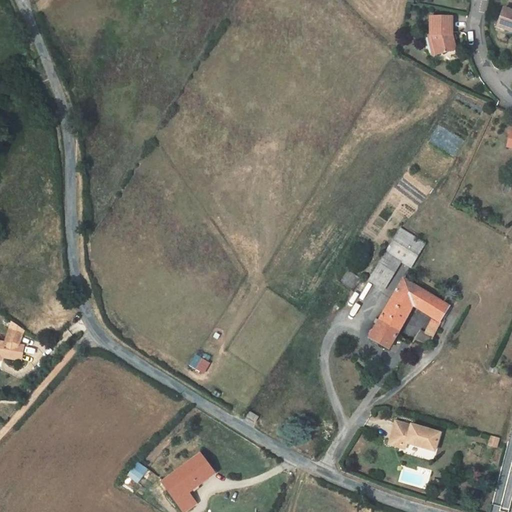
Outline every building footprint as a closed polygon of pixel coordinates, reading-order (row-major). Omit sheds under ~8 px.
[(511,13),(508,12),(502,31),(511,34),(511,13)] [(430,22),(430,37),(432,37),(436,56),(455,52),(451,38),(451,36),(451,22),(430,22)] [(432,57),(436,56),(432,37),(430,37),(427,37),(432,57)] [(420,246),(395,232),(375,267),(393,277),(399,266),(406,270),(420,246)] [(393,277),(375,267),(367,281),(384,291),(393,277)] [(412,340),(425,345),(438,320),(436,319),(444,304),(400,280),(367,339),(386,351),(394,337),(388,334),(404,305),(428,318),(421,332),(418,330),(412,340)] [(4,341),(19,345),(24,332),(11,323),(4,341)] [(0,355),(21,359),(24,346),(19,345),(4,341),(0,340),(0,355)] [(194,354),(188,365),(204,373),(209,362),(194,354)] [(272,388),(265,384),(263,390),(269,394),(272,388)] [(405,428),(389,422),(382,445),(393,448),(395,441),(401,443),(428,452),(434,435),(406,426),(405,428)] [(398,450),(401,443),(395,441),(393,448),(398,450)] [(187,494),(210,475),(193,455),(156,481),(177,511),(180,511),(193,504),(187,494)] [(140,479),(130,472),(125,480),(135,485),(140,479)]
